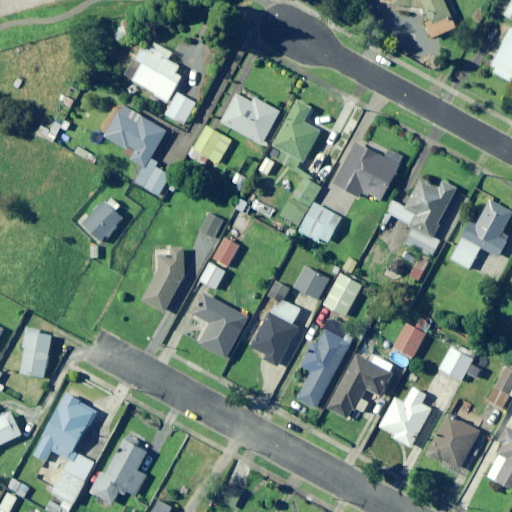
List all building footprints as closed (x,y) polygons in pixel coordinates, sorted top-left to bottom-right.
[(433,39),(457,29),(448,2),(448,0),(381,0),(382,3),(423,8),(429,21),(426,23),(433,39)] [(511,30),(491,71),(511,81),(511,30)] [(190,70),(154,48),(149,55),(142,50),(126,75),(169,103),(190,70)] [(197,103),(179,93),(167,115),(185,125),(197,103)] [(254,104),(239,96),(224,123),(265,145),(282,113),(257,99),(254,104)] [(315,108),(299,100),(275,147),(284,151),(279,162),(302,173),(323,131),(307,123),(315,108)] [(160,195),(171,175),(157,167),(160,162),(153,158),(168,132),(125,106),(106,137),(135,154),(131,160),(145,168),(137,182),(160,195)] [(59,134),(41,127),(38,136),(56,142),(59,134)] [(233,141),(210,127),(196,150),(219,164),(233,141)] [(337,162),(350,138),(343,135),(330,158),(337,162)] [(361,199),(363,195),(369,197),(370,194),(382,200),(401,165),(359,143),(336,185),(361,199)] [(317,203),(324,190),(305,178),(296,173),(292,180),(301,185),(283,216),(302,228),(317,203)] [(423,253),(433,258),(441,243),(438,242),(454,211),(449,209),(457,192),(440,183),(438,186),(422,177),(407,207),(395,201),(388,213),(414,227),(405,244),(423,253)] [(253,206),(242,199),(236,208),(248,215),(253,206)] [(463,239),(482,248),(501,258),(508,243),(501,239),(511,216),(511,211),(491,201),(478,226),(471,222),(463,239)] [(124,218),(105,203),(85,227),(103,243),(124,218)] [(302,228),(300,231),(319,242),(322,238),(330,243),(344,219),(317,203),(302,228)] [(226,221),(211,214),(202,231),(216,239),(226,221)] [(241,247),(227,239),(215,260),(230,268),(241,247)] [(190,268),(169,256),(143,300),(165,313),(190,268)] [(408,268),(396,260),(386,274),(398,282),(408,268)] [(228,272),(212,263),(202,281),(218,291),(228,272)] [(333,278),(308,265),(296,288),(320,301),(333,278)] [(292,289),(277,282),(270,296),(279,301),(267,323),(265,322),(252,348),(281,363),(299,328),(294,325),(302,310),(286,301),(292,289)] [(250,319),(207,295),(196,315),(212,324),(200,345),(227,360),(250,319)] [(424,304),(414,300),(410,310),(421,314),(424,304)] [(407,316),(395,309),(388,321),(399,328),(407,316)] [(415,358),(428,332),(410,322),(396,348),(415,358)] [(55,336),(29,331),(25,348),(27,349),(22,373),(46,378),(55,336)] [(353,345),(328,331),(321,343),(318,341),(303,366),(313,372),(298,399),(316,409),(353,345)] [(476,358),(453,346),(440,370),(463,381),(476,358)] [(393,374),(359,355),(329,409),(351,421),(369,389),(381,395),(393,374)] [(0,386),(9,376),(0,369),(0,386)] [(428,395),(415,388),(406,404),(397,399),(381,427),(396,435),(395,438),(411,447),(432,410),(423,404),(428,395)] [(102,410),(69,393),(36,456),(48,462),(53,451),(71,460),(54,493),(75,504),(97,464),(75,452),(90,424),(93,426),(102,410)] [(14,410),(0,416),(0,446),(25,434),(14,410)] [(487,435),(449,414),(426,456),(465,477),(487,435)] [(511,430),(510,429),(503,441),(507,442),(488,477),(511,489),(511,430)] [(141,441),(131,435),(107,475),(104,474),(93,492),(114,505),(121,493),(136,495),(148,476),(139,471),(149,454),(138,447),(141,441)] [(32,488),(15,478),(9,487),(26,497),(32,488)] [(244,492),(229,484),(220,501),(236,509),(244,492)] [(11,511),(18,498),(9,493),(1,510),(5,511),(11,511)] [(62,507),(52,501),(47,510),(49,511),(70,511),(73,508),(64,503),(62,507)] [(172,511),(174,509),(159,502),(153,511),(172,511)]
